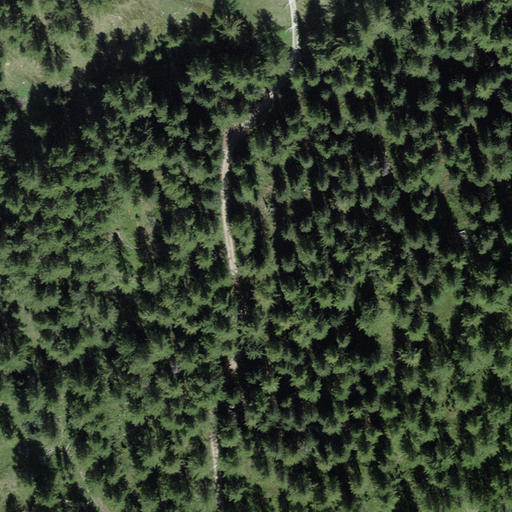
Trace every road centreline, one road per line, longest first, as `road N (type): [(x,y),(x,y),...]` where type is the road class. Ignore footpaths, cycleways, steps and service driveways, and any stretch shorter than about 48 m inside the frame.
road 1 (track): [(214,511),(211,412),(238,343),(227,151),(291,58)]
road 2 (track): [(105,511),(74,458),(63,396),(0,313)]
road 3 (track): [(408,0),(442,13),(476,5),(492,11),(511,39)]
